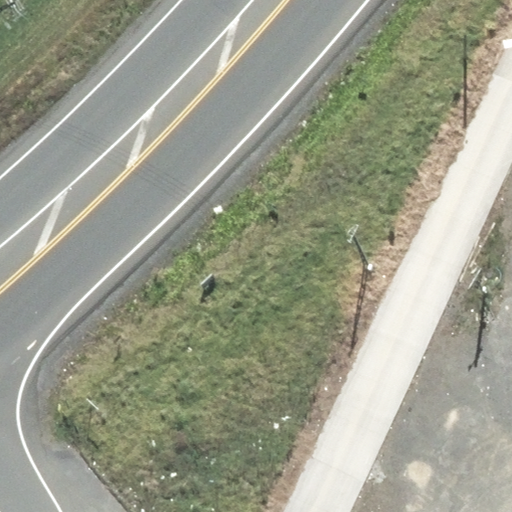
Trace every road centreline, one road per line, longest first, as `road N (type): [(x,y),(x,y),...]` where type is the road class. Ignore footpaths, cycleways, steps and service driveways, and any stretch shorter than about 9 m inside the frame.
road 1 (residential): [(307,511),(511,98)]
road 2 (secondary): [(260,0),(161,120),(0,271)]
